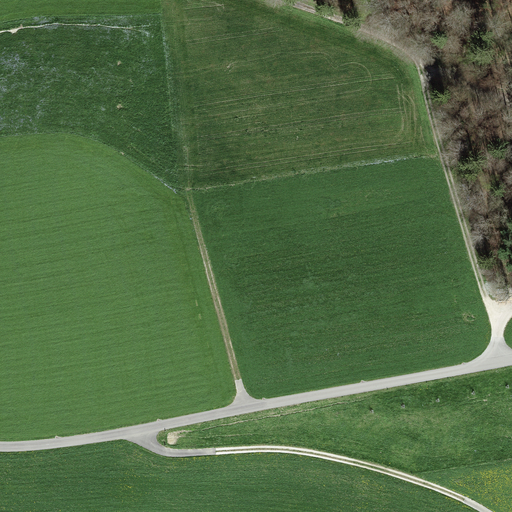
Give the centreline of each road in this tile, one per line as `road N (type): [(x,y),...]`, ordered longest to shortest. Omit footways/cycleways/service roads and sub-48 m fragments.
road 1 (unclassified): [(0,446),(244,412),(511,360)]
road 2 (track): [(498,362),(496,312),(418,55),(290,0)]
road 3 (track): [(486,511),(342,459),(258,448),(166,452),(138,429)]
